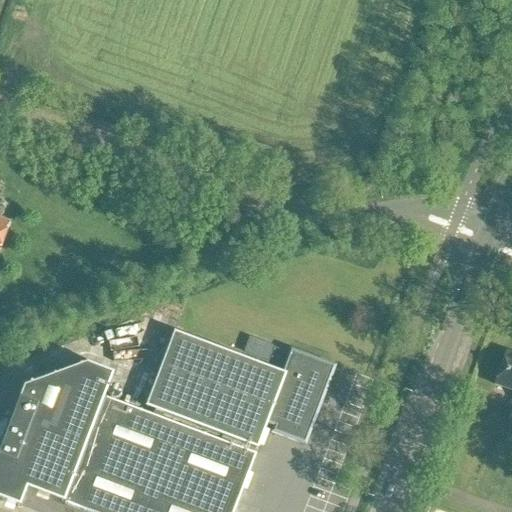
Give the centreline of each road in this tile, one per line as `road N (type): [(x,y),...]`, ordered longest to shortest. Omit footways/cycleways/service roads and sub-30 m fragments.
road 1 (unclassified): [(487,244),(424,218),(312,216),(265,203),(0,108)]
road 2 (secondary): [(390,511),(487,244)]
